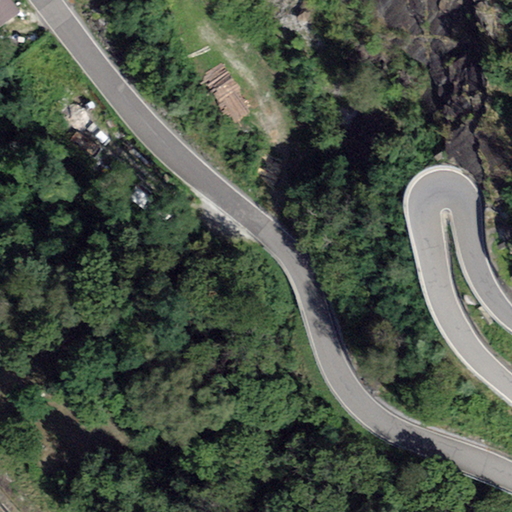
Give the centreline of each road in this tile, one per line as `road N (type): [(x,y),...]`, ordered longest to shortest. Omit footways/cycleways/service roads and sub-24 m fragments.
road 1 (tertiary): [(44,0),(129,111),(290,256),(329,358),(354,398),(392,427),(511,478)]
road 2 (tertiary): [(511,389),(463,342),(448,314),(417,206),(435,185),(461,192),(480,272),(511,316)]
